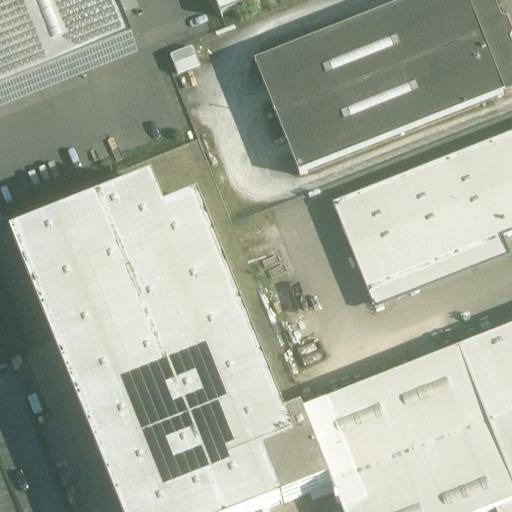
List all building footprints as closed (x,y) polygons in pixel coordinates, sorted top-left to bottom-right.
[(0,0),(0,90),(128,39),(121,21),(111,0),(0,0)] [(132,0),(111,0),(121,21),(138,14),(132,0)] [(266,0),(214,0),(221,18),(266,0)] [(493,0),(423,0),(259,64),(303,176),(511,94),(511,46),(511,45),(511,44),(511,23),(510,19),(501,19),(493,0)] [(0,113),(136,59),(128,39),(0,90),(0,113)] [(183,59),(182,54),(172,57),(177,74),(199,67),(195,55),(183,59)] [(511,237),(511,136),(333,208),(368,295),(504,241),(511,237)] [(265,511),(331,486),(306,415),(288,422),(201,203),(169,216),(155,186),(13,241),(120,511),(265,511)] [(511,260),(504,241),(368,295),(375,313),(511,260)] [(511,511),(511,332),(306,415),(331,486),(341,511),(511,511)]
